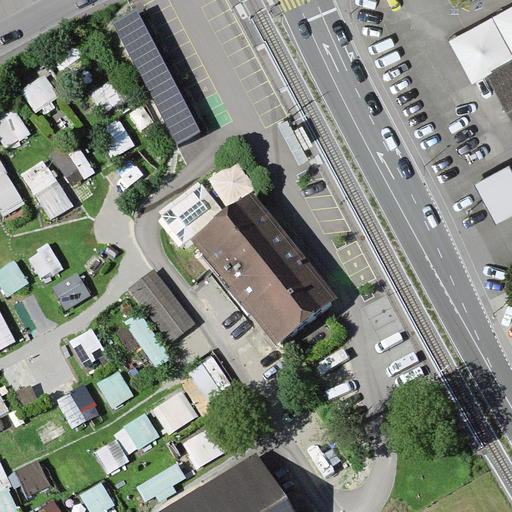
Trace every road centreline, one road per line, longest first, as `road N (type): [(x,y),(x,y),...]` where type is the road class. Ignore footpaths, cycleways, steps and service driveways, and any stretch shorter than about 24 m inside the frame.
road 1 (primary): [(301,0),(511,404)]
road 2 (unknown): [(404,0),(511,155)]
